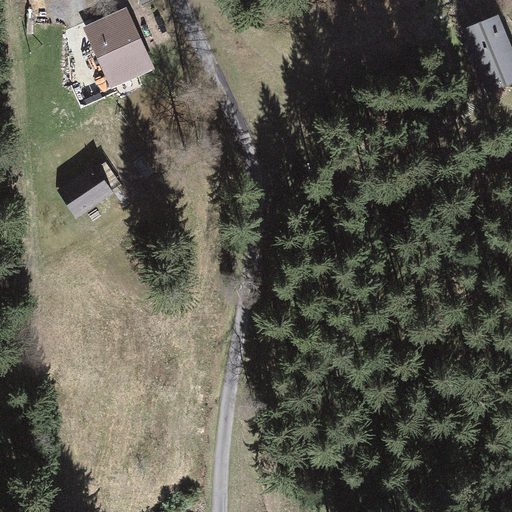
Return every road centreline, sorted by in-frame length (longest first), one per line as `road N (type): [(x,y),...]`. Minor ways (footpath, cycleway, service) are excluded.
road 1 (unclassified): [(219,511),(259,198),(241,134),(179,0)]
road 2 (track): [(0,370),(26,320),(33,281),(7,0)]
